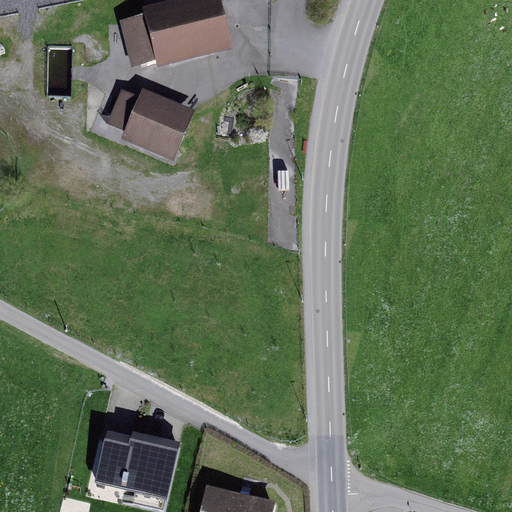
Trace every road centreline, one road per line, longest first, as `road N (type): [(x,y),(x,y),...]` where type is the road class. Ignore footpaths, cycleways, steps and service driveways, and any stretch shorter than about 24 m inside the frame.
road 1 (secondary): [(364,0),(320,175),(328,478)]
road 2 (residential): [(328,478),(0,307)]
